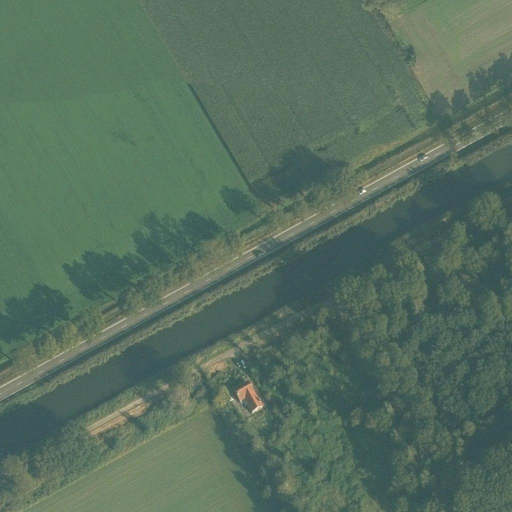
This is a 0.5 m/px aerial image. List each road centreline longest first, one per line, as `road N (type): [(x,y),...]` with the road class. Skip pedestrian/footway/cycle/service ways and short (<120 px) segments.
road 1 (primary): [(0,394),(511,115)]
road 2 (unclassified): [(0,477),(333,296)]
road 3 (unclassified): [(452,511),(333,296)]
road 4 (track): [(511,199),(333,296)]
